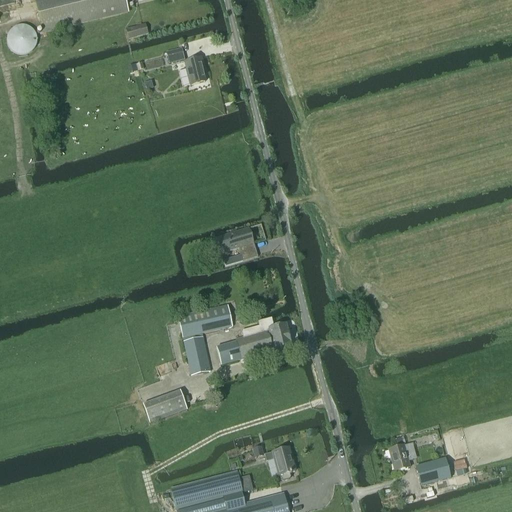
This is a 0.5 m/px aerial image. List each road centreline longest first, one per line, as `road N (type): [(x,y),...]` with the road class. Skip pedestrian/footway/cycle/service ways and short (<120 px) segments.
road 1 (tertiary): [(357,511),(226,0)]
road 2 (track): [(153,501),(146,474),(219,433),(326,399)]
road 3 (track): [(109,185),(261,136)]
